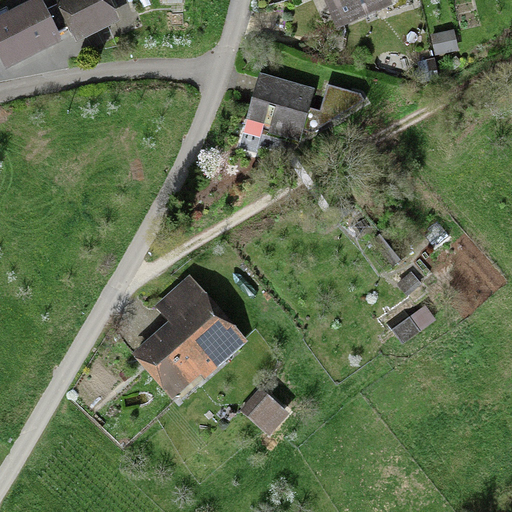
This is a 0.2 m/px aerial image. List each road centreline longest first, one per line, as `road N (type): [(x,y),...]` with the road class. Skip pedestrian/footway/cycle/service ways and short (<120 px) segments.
road 1 (residential): [(0,484),(185,159),(222,67)]
road 2 (track): [(511,65),(112,292)]
road 3 (residential): [(0,92),(110,67),(222,67)]
